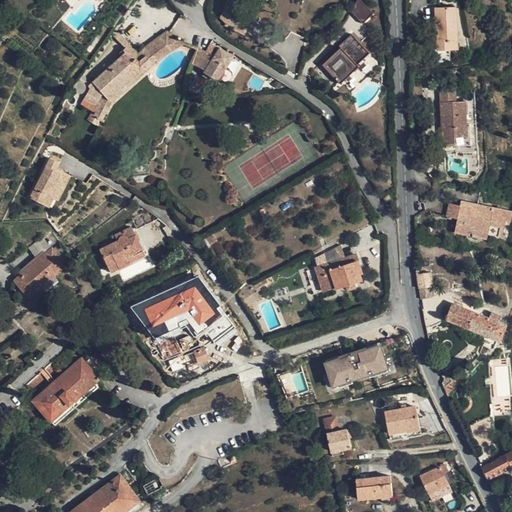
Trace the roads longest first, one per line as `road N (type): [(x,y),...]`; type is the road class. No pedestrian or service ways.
road 1 (unknown): [(94,170),(172,223),(253,333),(248,417),(150,511)]
road 2 (residential): [(176,0),(332,117),(387,218),(399,292),(411,295)]
road 3 (secondary): [(411,295),(395,0)]
road 4 (residential): [(162,398),(192,378),(413,314)]
road 5 (secondary): [(494,511),(438,394),(413,314)]
road 6 (residential): [(162,398),(118,342),(82,334),(0,390)]
road 7 (residential): [(0,477),(14,491),(82,470),(147,409)]
